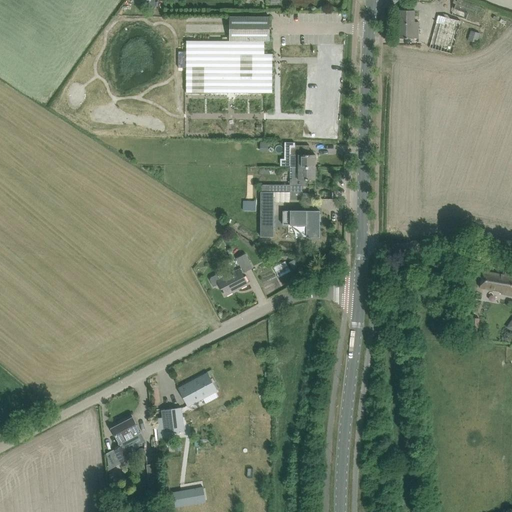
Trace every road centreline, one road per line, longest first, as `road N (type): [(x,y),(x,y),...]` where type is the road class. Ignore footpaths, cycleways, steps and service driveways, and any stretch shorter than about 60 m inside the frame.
road 1 (unclassified): [(359,295),(305,293),(268,307),(0,452)]
road 2 (secondary): [(359,295),(374,0)]
road 3 (secondary): [(341,511),(359,295)]
